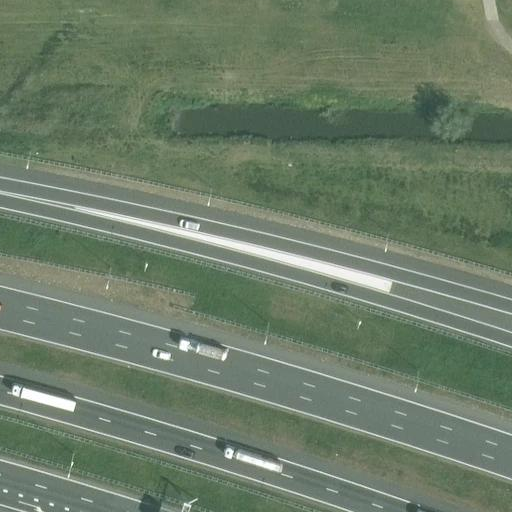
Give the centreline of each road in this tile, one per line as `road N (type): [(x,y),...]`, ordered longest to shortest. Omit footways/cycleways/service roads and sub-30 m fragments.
road 1 (motorway): [(511,465),(284,384),(0,310)]
road 2 (motorway): [(511,340),(0,195)]
road 3 (motorway): [(511,304),(403,271),(0,190)]
road 4 (motorway): [(415,511),(0,384)]
